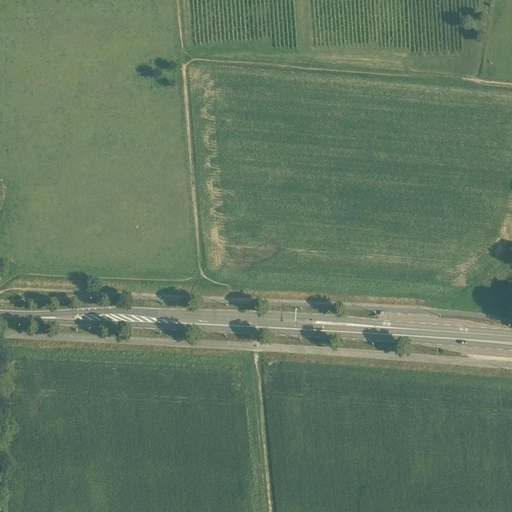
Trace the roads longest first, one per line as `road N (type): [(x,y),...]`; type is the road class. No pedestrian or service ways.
road 1 (primary): [(0,316),(511,349)]
road 2 (primary): [(511,336),(179,312),(0,316)]
road 3 (track): [(182,57),(511,84)]
